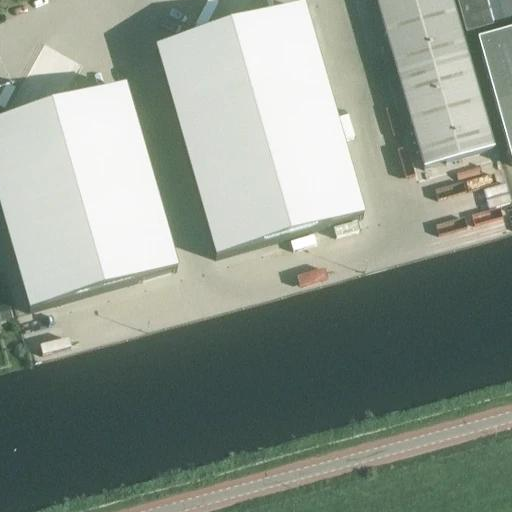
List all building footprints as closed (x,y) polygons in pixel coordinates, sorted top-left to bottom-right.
[(372,0),(422,173),(494,152),(450,0),(372,0)] [(454,0),(465,36),(493,29),(484,0),(454,0)] [(363,220),(303,11),(235,30),(205,39),(177,47),(155,53),(215,262),(363,220)] [(511,32),(477,43),(511,168),(511,32)] [(176,273),(125,91),(57,110),(27,119),(0,126),(0,215),(29,316),(176,273)]
